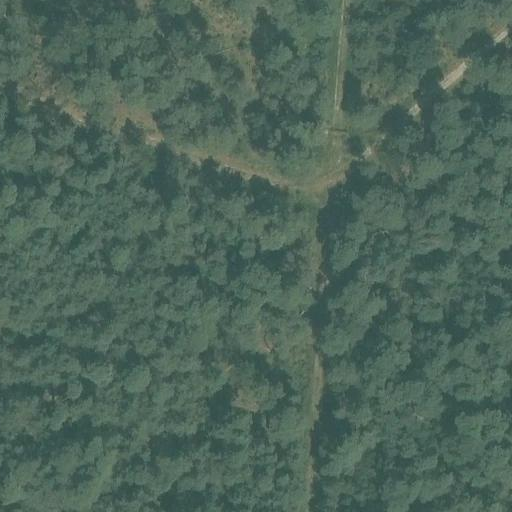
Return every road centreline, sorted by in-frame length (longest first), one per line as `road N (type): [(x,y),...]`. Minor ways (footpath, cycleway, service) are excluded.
road 1 (track): [(0,85),(298,191),(326,186)]
road 2 (track): [(326,186),(306,511)]
road 3 (track): [(511,23),(326,186)]
road 4 (track): [(341,0),(326,186)]
